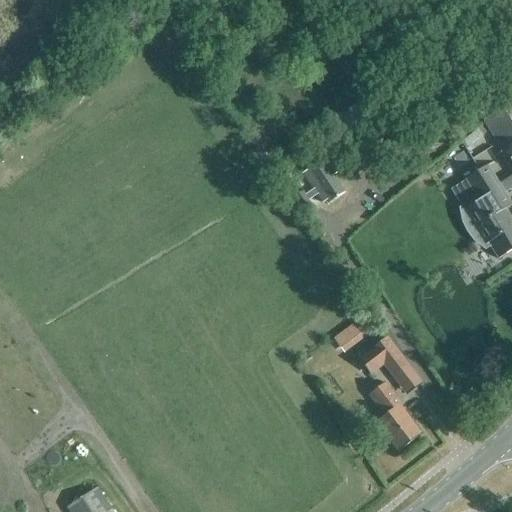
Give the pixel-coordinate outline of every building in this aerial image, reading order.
[(479,126),(461,141),(468,148),(486,133),(479,126)] [(316,136),(329,156),(340,149),(327,129),(316,136)] [(511,145),(494,156),(494,158),(501,154),(511,171),(511,145)] [(327,200),(330,204),(344,194),(343,193),(344,193),(333,177),(336,174),(326,159),(303,173),(303,174),(322,204),(327,200)] [(484,245),(485,246),(488,244),(498,260),(511,250),(511,222),(504,210),(511,205),(511,203),(510,205),(487,167),(494,164),(493,162),(459,184),(459,185),(466,181),(478,201),(463,211),(463,212),(465,222),(470,231),(476,239),(484,245)] [(368,335),(354,319),(316,350),(327,364),(368,335)] [(385,338),(358,359),(371,375),(383,365),(393,377),(407,365),(385,338)] [(421,435),(399,407),(401,405),(384,384),(368,396),(384,416),(375,423),(398,453),(421,435)] [(440,392),(432,398),(449,419),(457,413),(440,392)] [(112,511),(97,487),(66,507),(68,511),(112,511)]
